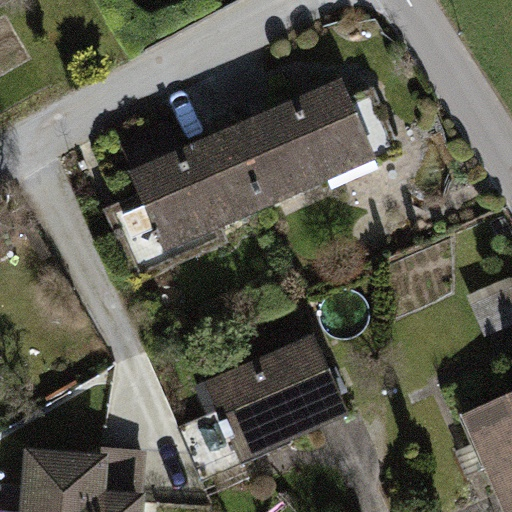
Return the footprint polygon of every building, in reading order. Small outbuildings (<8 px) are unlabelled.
[(398,162),(361,81),(253,130),(289,211),(398,162)] [(289,211),(253,130),(144,179),(181,260),(289,211)] [(324,345),(212,391),(242,465),(355,419),(324,345)] [(511,511),(511,404),(465,425),(503,511),(511,511)] [(120,460),(34,455),(30,511),(156,511),(157,501),(118,499),(120,460)]
